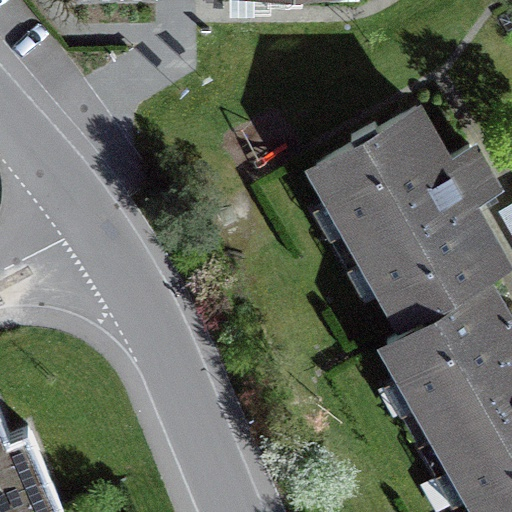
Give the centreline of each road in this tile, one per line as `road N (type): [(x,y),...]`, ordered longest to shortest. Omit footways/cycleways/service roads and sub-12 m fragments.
road 1 (residential): [(228,511),(101,234)]
road 2 (residential): [(101,234),(0,108)]
